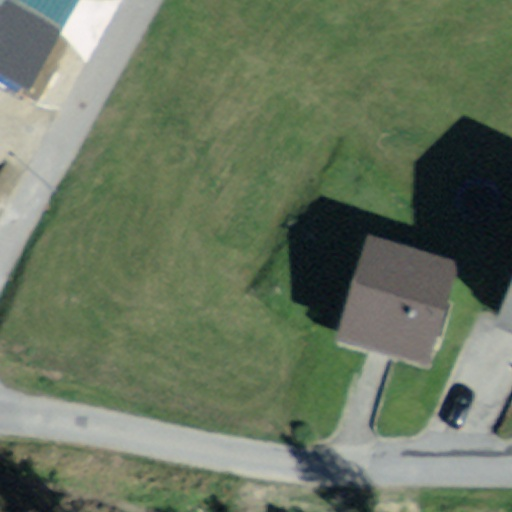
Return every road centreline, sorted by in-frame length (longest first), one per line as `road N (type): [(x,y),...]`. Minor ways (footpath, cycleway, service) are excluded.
road 1 (residential): [(0,416),(357,471),(511,467)]
road 2 (residential): [(140,0),(0,259)]
